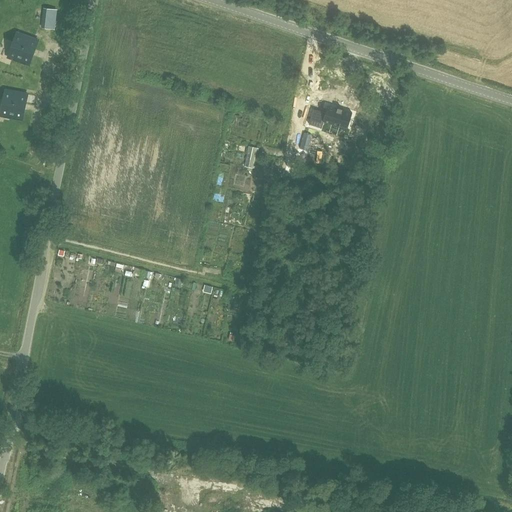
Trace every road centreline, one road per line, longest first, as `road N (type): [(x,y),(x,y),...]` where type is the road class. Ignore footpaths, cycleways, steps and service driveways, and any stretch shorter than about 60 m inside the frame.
road 1 (unclassified): [(0,477),(93,0)]
road 2 (unclassified): [(511,101),(210,0)]
road 3 (track): [(196,482),(70,453),(5,449)]
road 4 (track): [(190,505),(196,482),(292,508)]
